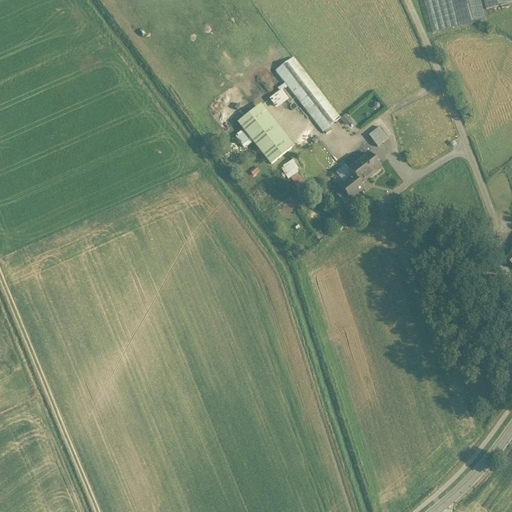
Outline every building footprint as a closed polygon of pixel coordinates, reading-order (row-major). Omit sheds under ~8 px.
[(450,0),(424,0),(433,34),(458,27),(450,0)] [(480,0),(451,0),(459,27),(486,20),(480,0)] [(510,0),(483,0),(486,10),(511,3),(510,0)] [(353,136),(306,75),(288,89),(335,150),(353,136)] [(276,109),(288,99),(280,90),(268,99),(276,109)] [(264,115),(256,121),(275,145),(283,139),(264,115)] [(340,119),(345,125),(350,121),(346,115),(340,119)] [(275,145),(256,121),(243,130),(253,142),(270,164),(283,155),(275,145)] [(388,139),(379,128),(368,137),(377,148),(388,139)] [(253,142),(243,130),(235,137),(244,149),(253,142)] [(368,154),(348,170),(353,177),(360,186),(380,170),(368,154)] [(280,169),(288,180),(300,170),(291,160),(280,169)] [(360,186),(353,177),(333,193),(343,205),(363,190),(360,186)] [(336,214),(331,217),(337,228),(343,225),(336,214)]
